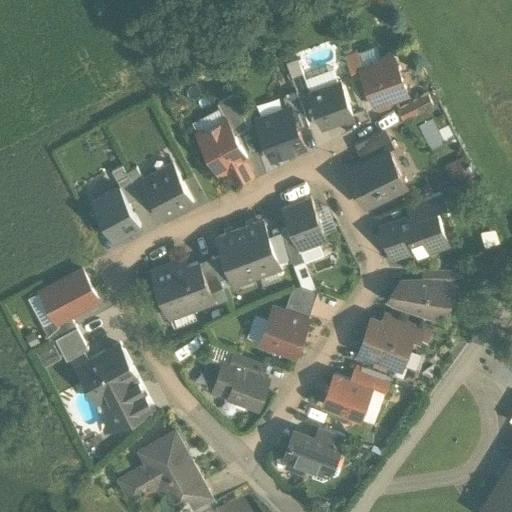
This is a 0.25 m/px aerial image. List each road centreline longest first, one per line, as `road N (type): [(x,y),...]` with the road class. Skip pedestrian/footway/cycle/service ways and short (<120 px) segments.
road 1 (residential): [(240,462),(315,366),(373,273),(366,245),(313,161),(112,270)]
road 2 (residential): [(361,511),(511,305)]
road 3 (residential): [(112,270),(160,371),(240,462)]
